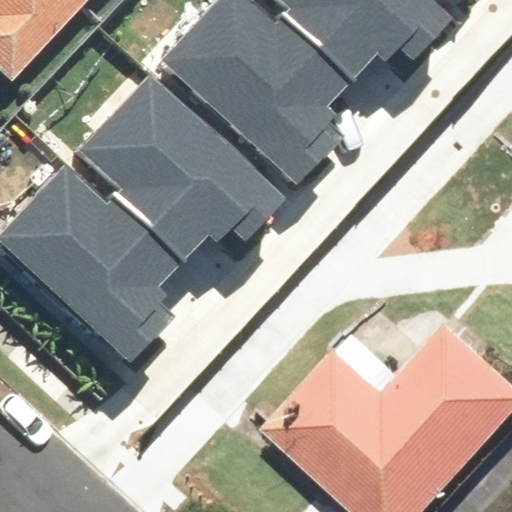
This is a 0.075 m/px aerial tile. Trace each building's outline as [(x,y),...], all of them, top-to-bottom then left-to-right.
[(0,0),(0,92),(97,0),(0,0)] [(257,0),(200,0),(155,51),(294,173),(322,141),(303,125),(345,77),(273,14),(257,0)] [(273,0),(280,6),(273,14),(345,77),(370,47),(381,57),(395,41),(411,54),(449,11),(436,0),(273,0)] [(110,184),(103,192),(175,255),(199,225),(211,235),(225,219),(241,233),(279,189),(135,65),(65,145),(110,184)] [(55,150),(0,211),(0,242),(124,351),(152,319),(133,302),(175,255),(103,192),(55,150)] [(339,511),(425,511),(511,414),(511,393),(442,332),(371,412),(314,362),(250,433),(339,511)]
